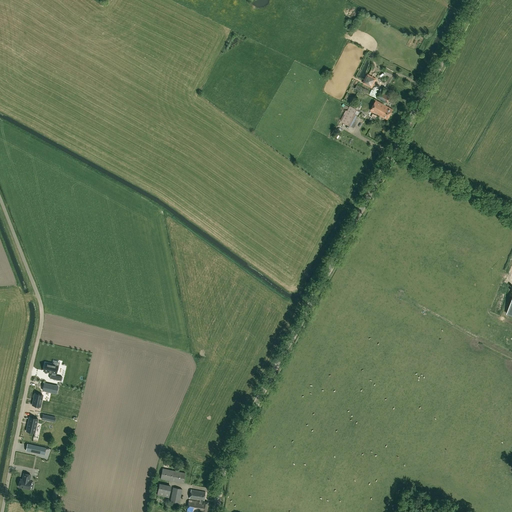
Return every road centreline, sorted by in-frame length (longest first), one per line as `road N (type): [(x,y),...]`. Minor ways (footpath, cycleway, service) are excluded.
road 1 (tertiary): [(216,511),(227,457),(475,0)]
road 2 (unclassified): [(2,511),(41,306),(0,199)]
